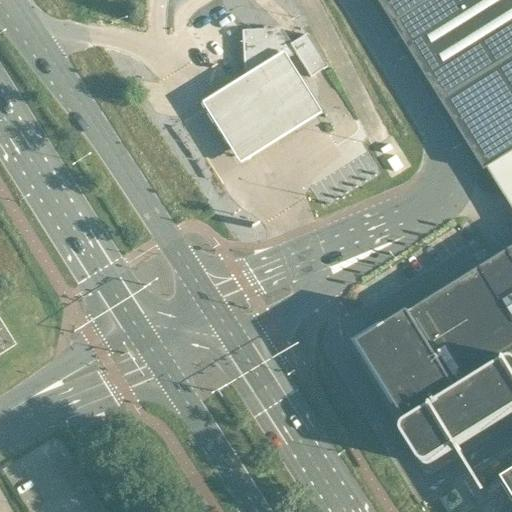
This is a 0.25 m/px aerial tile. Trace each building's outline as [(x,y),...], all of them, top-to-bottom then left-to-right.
[(511,0),(378,0),(395,26),(486,172),(511,155),(511,0)] [(306,35),(303,37),(293,43),(291,45),(282,30),(242,32),(244,74),(285,73),(285,62),(288,60),(296,54),(311,78),(314,76),(324,70),(327,68),(306,35)] [(285,73),(244,74),(201,100),(238,161),(319,112),(288,60),(285,62),(285,73)] [(511,160),(492,173),(511,206),(511,160)] [(511,250),(385,330),(384,328),(358,345),(397,409),(399,408),(409,423),(407,424),(406,426),(405,427),(405,428),(404,430),(404,431),(404,433),(405,435),(405,436),(421,461),(422,462),(423,463),(424,464),(426,465),(427,465),(429,465),(431,465),(432,465),(434,464),(511,415),(511,250)]
